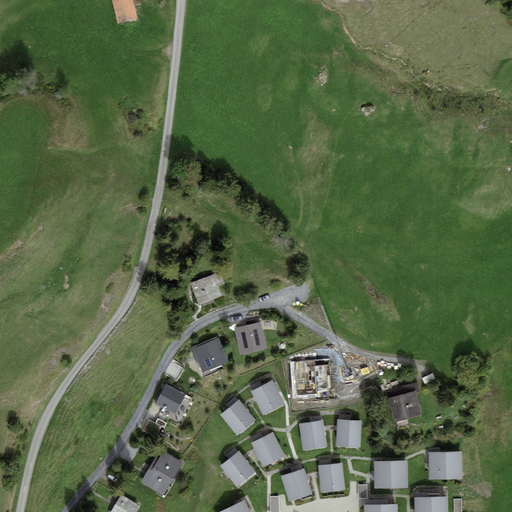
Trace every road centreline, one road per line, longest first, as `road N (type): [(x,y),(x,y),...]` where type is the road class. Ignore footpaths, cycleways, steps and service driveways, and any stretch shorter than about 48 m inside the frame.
road 1 (unclassified): [(180,0),(156,207),(133,285),(47,413),(19,511)]
road 2 (unclassified): [(67,511),(116,449),(164,360),(220,316),(269,305),(374,361),(420,369)]
